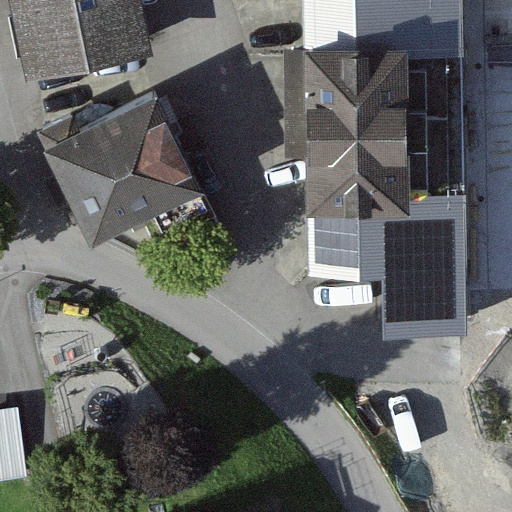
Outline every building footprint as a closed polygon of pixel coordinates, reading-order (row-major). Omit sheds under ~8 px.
[(145,0),(11,0),(26,72),(155,46),(145,0)] [(303,0),(305,43),(284,43),(286,159),(306,159),(309,272),(383,270),(384,328),(465,326),(458,0),(303,0)] [(77,108),(40,126),(60,168),(74,197),(93,237),(144,213),(158,241),(220,212),(159,85),(83,121),(77,108)] [(74,197),(60,168),(46,174),(59,204),(74,197)] [(25,422),(0,415),(0,471),(11,475),(25,422)]
